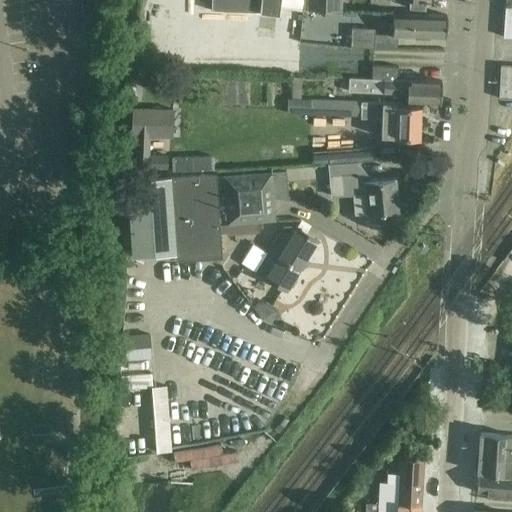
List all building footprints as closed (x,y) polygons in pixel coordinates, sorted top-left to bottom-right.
[(212,0),(212,12),(229,12),(260,12),(278,15),(280,0),(212,0)] [(309,0),(309,10),(341,12),(341,0),(309,0)] [(408,0),(408,8),(424,9),(425,0),(408,0)] [(511,38),(511,8),(506,8),(503,38),(511,38)] [(445,37),(446,15),(394,13),(394,25),(391,25),(391,34),(376,33),(376,28),(352,27),(351,47),(397,48),(398,35),(445,37)] [(186,68),(187,55),(163,54),(162,67),(186,68)] [(372,66),(372,80),(376,80),(376,88),(379,88),(379,93),(406,94),(406,102),(440,103),(441,81),(398,80),(398,67),(372,66)] [(510,100),(511,67),(500,66),(499,99),(510,100)] [(293,100),(302,100),(302,79),(293,79),(293,100)] [(350,79),(349,92),(372,93),(372,80),(350,79)] [(312,100),(311,116),(361,117),(361,119),(382,120),(382,136),(419,137),(420,107),(396,106),(396,103),(362,102),(312,100)] [(133,108),(132,137),(173,139),(174,110),(133,108)] [(327,153),(328,166),(357,163),(373,162),(372,148),(327,153)] [(136,154),(135,167),(168,169),(169,156),(136,154)] [(359,183),(357,163),(328,166),(331,198),(353,196),(355,216),(398,213),(395,180),(359,183)] [(288,170),(272,171),(274,197),(290,200),(288,170)] [(217,175),(221,225),(276,221),(274,197),(272,171),(217,175)] [(222,255),(221,225),(217,175),(129,180),(132,238),(134,258),(175,255),(175,258),(222,255)] [(253,245),(241,263),(285,290),(317,240),(296,227),(289,238),(280,233),(275,241),(267,254),(253,245)] [(149,402),(149,387),(117,388),(117,403),(149,402)] [(167,399),(150,399),(152,466),(168,466),(167,399)] [(511,458),(511,436),(480,434),(478,457),(511,458)] [(511,458),(478,457),(477,474),(511,476),(511,458)] [(378,480),(377,503),(421,506),(423,461),(400,460),(399,472),(386,471),(386,481),(378,480)] [(511,476),(477,474),(476,493),(511,496),(511,476)] [(420,511),(421,506),(377,503),(367,503),(366,511),(420,511)]
